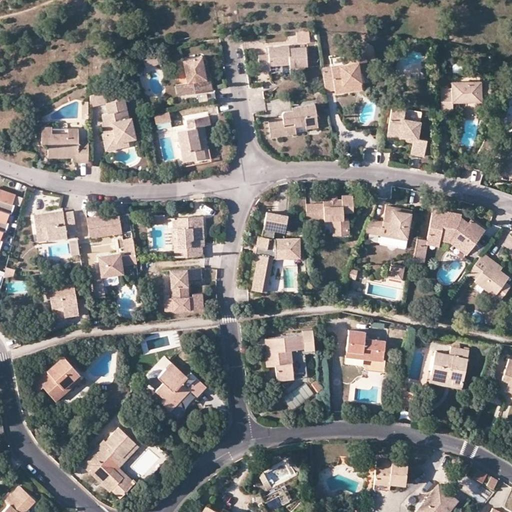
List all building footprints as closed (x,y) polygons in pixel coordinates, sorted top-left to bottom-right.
[(296,32),(297,42),(309,40),(308,30),(296,32)] [(357,53),(365,52),(367,61),(374,59),(372,45),(364,40),(355,42),(357,53)] [(357,53),(355,42),(349,49),(350,54),(348,54),(349,58),(349,63),(358,61),(357,53)] [(269,65),(284,63),(284,61),(288,60),(288,63),(289,65),(307,64),(305,45),(287,47),(287,45),(267,47),(267,53),(257,54),(259,70),(269,69),(269,65)] [(344,83),(361,81),(370,79),(367,61),(365,52),(357,53),(358,61),(349,63),(346,63),(323,67),(326,90),(335,88),(336,91),(345,90),(344,83)] [(153,55),(143,59),(146,66),(155,62),(153,55)] [(183,58),(187,81),(189,92),(212,88),(210,76),(206,77),(203,62),(202,55),(183,58)] [(481,91),(491,90),(491,79),(452,80),(453,87),(441,87),(442,111),(454,111),(453,100),(482,99),(481,91)] [(178,94),(189,92),(187,81),(176,83),(178,94)] [(362,88),(361,81),(344,83),(345,90),(362,88)] [(492,99),(491,90),(481,91),(482,99),(492,99)] [(105,91),(91,94),(91,104),(106,101),(107,101),(105,91)] [(107,101),(106,101),(108,111),(103,112),(104,121),(102,122),(104,131),(102,132),(105,148),(118,146),(117,140),(128,138),(135,136),(131,116),(128,117),(124,97),(117,99),(107,101)] [(270,135),(285,133),(284,124),(294,123),(305,122),(305,127),(317,125),(314,103),(293,106),(293,109),(283,110),(282,111),(281,116),(268,118),(270,135)] [(414,136),(414,140),(412,152),(425,155),(428,138),(418,137),(421,120),(405,117),(406,107),(393,105),(388,132),(414,136)] [(170,110),(155,112),(156,121),(171,119),(170,110)] [(209,115),(187,118),(189,127),(177,129),(183,160),(204,156),(202,145),(200,136),(206,135),(204,124),(210,123),(209,115)] [(295,131),(294,123),(284,124),(285,133),(295,131)] [(52,127),(42,126),(42,142),(49,142),(49,156),(68,156),(68,151),(71,151),(71,153),(76,153),(76,157),(78,161),(89,161),(89,142),(79,141),(80,128),(69,127),(69,132),(52,132),(52,127)] [(404,139),(414,140),(414,136),(388,132),(388,135),(405,137),(404,139)] [(496,141),(487,137),(480,152),(489,156),(496,141)] [(207,144),(202,145),(204,156),(183,160),(184,165),(210,159),(207,144)] [(511,153),(502,151),(498,169),(506,171),(504,178),(511,179),(511,153)] [(16,193),(0,188),(0,246),(2,239),(0,238),(3,229),(6,230),(9,221),(6,220),(10,211),(11,212),(14,203),(13,202),(16,193)] [(324,203),(314,203),(314,218),(333,218),(333,229),(349,228),(349,217),(343,217),(343,210),(353,210),(353,194),(342,194),(342,199),(338,199),(329,199),(324,199),(324,203)] [(388,235),(407,238),(412,210),(385,204),(384,210),(389,211),(387,216),(383,216),(382,218),(370,216),(364,231),(381,234),(381,231),(388,232),(388,235)] [(470,221),(462,216),(452,214),(454,211),(435,207),(429,239),(428,242),(441,245),(442,239),(453,241),(468,252),(486,227),(472,218),(470,221)] [(285,230),(288,214),(267,210),(262,235),(259,234),(256,246),(260,247),(259,253),(255,252),(254,258),(257,259),(252,288),(266,291),(272,257),(275,252),(289,252),(290,257),(300,256),(299,237),(272,237),(275,228),(285,230)] [(53,211),(36,213),(38,231),(47,230),(48,235),(48,238),(67,235),(67,231),(77,230),(75,211),(64,212),(53,213),(53,211)] [(165,211),(151,212),(151,220),(166,219),(165,211)] [(103,215),(88,217),(91,235),(122,231),(120,215),(103,217),(103,215)] [(203,255),(202,245),(201,233),(204,233),(203,215),(174,217),(174,228),(177,228),(178,246),(175,246),(175,257),(203,255)] [(406,246),(407,238),(388,235),(381,234),(380,241),(406,246)] [(133,236),(117,238),(119,248),(125,247),(126,253),(136,252),(133,236)] [(429,239),(418,237),(414,262),(424,264),(428,242),(429,239)] [(79,239),(72,240),(74,253),(81,252),(79,239)] [(120,251),(99,254),(101,270),(91,272),(95,295),(105,293),(102,273),(123,270),(122,262),(121,254),(120,251)] [(509,275),(501,269),(491,261),(493,258),(484,251),(475,263),(483,269),(477,277),(476,280),(496,294),(509,275)] [(126,253),(121,254),(122,262),(137,260),(136,252),(126,253)] [(503,266),(493,258),(491,261),(501,269),(503,266)] [(391,263),(388,277),(402,279),(404,266),(391,263)] [(483,269),(475,263),(469,271),(477,277),(483,269)] [(173,297),(164,298),(165,310),(203,308),(202,294),(193,294),(193,297),(188,297),(188,279),(202,278),(201,267),(172,269),(173,297)] [(75,283),(46,287),(47,297),(51,296),(54,317),(90,312),(88,298),(77,299),(75,283)] [(497,306),(495,318),(505,320),(507,308),(497,306)] [(302,330),(302,334),(304,347),(313,346),(311,329),(302,330)] [(348,329),(346,348),(363,350),(362,357),(363,357),(363,359),(364,361),(366,368),(385,370),(386,359),(382,358),(385,340),(364,338),(365,331),(348,329)] [(302,334),(266,337),(267,351),(265,351),(266,365),(275,364),(276,374),(293,372),(296,372),(296,376),(307,375),(304,347),(302,334)] [(435,350),(430,373),(451,377),(451,381),(462,384),(469,349),(450,345),(448,353),(435,350)] [(363,350),(346,348),(346,354),(362,357),(363,350)] [(65,392),(62,388),(59,384),(76,370),(64,356),(31,384),(37,391),(43,387),(55,400),(65,392)] [(511,358),(509,357),(501,376),(508,379),(504,389),(511,391),(511,358)] [(171,411),(186,394),(183,391),(187,387),(190,389),(197,395),(206,386),(191,373),(187,377),(171,362),(158,375),(164,382),(156,390),(166,400),(162,404),(171,411)] [(80,373),(76,370),(59,384),(62,388),(80,373)] [(461,386),(462,384),(451,381),(451,377),(430,373),(429,380),(461,386)] [(497,386),(504,389),(508,379),(501,376),(497,386)] [(321,387),(316,379),(312,382),(317,389),(321,387)] [(407,384),(402,383),(399,404),(412,406),(414,391),(406,390),(407,384)] [(104,439),(87,458),(94,464),(88,470),(97,479),(102,475),(105,479),(101,483),(109,491),(111,489),(120,497),(136,480),(133,478),(132,479),(127,473),(122,478),(111,467),(135,442),(120,428),(106,441),(104,439)] [(140,446),(135,442),(111,467),(122,478),(127,473),(120,466),(140,446)] [(81,464),(88,470),(94,464),(87,458),(81,464)] [(391,465),(377,463),(374,488),(389,490),(390,482),(405,484),(407,462),(391,460),(391,465)] [(482,482),(487,474),(479,469),(474,476),(482,482)] [(493,488),(497,480),(491,477),(487,484),(493,488)] [(447,511),(457,500),(438,484),(415,511),(447,511)] [(24,511),(36,500),(19,485),(4,501),(9,505),(1,511),(24,511)] [(279,498),(271,501),(274,508),(282,504),(279,498)]
